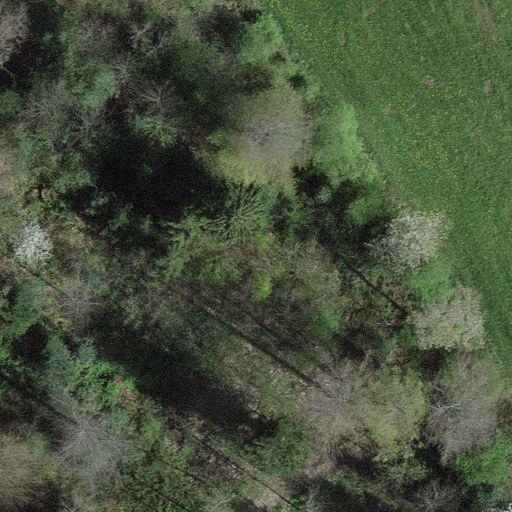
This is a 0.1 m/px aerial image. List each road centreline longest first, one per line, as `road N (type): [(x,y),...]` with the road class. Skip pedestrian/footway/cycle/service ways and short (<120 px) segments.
road 1 (track): [(206,0),(320,216),(336,281),(337,360),(322,426),(250,511)]
road 2 (track): [(267,496),(407,436),(511,411)]
